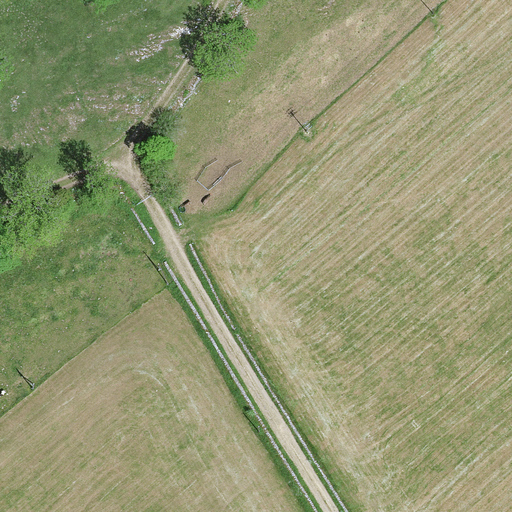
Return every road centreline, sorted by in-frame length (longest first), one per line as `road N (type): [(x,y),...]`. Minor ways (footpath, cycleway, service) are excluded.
road 1 (track): [(123,163),(337,511)]
road 2 (track): [(224,0),(123,163)]
road 3 (track): [(123,163),(0,212)]
